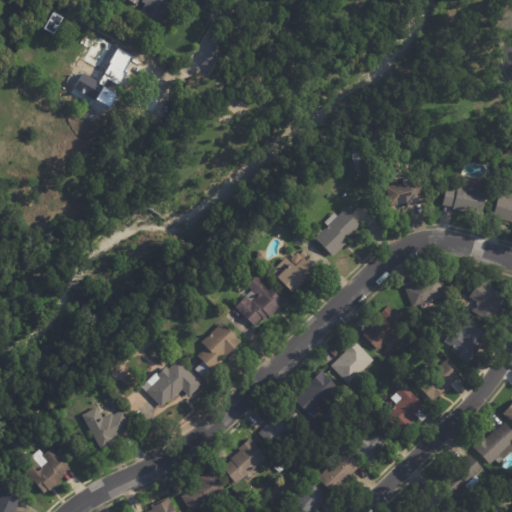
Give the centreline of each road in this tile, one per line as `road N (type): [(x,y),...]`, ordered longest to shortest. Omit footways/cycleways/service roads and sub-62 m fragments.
road 1 (residential): [(511,257),(438,238),(399,247),(193,444),(66,511)]
road 2 (residential): [(511,346),(471,403),(357,511)]
